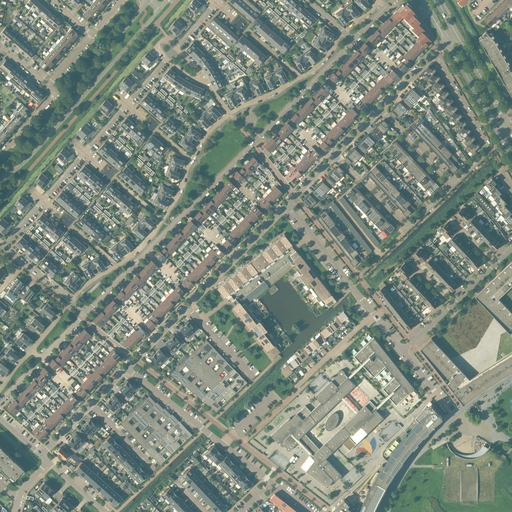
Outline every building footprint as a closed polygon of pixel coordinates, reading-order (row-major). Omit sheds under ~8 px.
[(31,7),(35,10),(41,4),(36,0),(31,6),(31,7)] [(102,8),(104,5),(98,0),(95,0),(93,3),(102,10),(103,8),(102,8)] [(195,0),(193,0),(188,6),(192,9),(191,10),(196,14),(203,5),(200,2),(200,3),(195,0)] [(239,10),(240,12),(249,1),(247,0),(243,0),(237,7),(239,9),(239,10)] [(285,4),(283,5),(287,9),(295,0),(294,0),(287,0),(288,0),(285,4)] [(287,9),(291,13),(298,4),(297,3),(297,2),(295,0),(287,9)] [(368,5),(364,1),(365,0),(355,0),(355,1),(364,9),(368,5)] [(253,5),(249,1),(240,12),(242,13),(243,12),(245,14),(253,5)] [(503,1),(499,4),(506,11),(508,14),(509,14),(510,7),(503,1)] [(93,3),(90,7),(97,13),(99,11),(100,12),(102,10),(93,3)] [(344,9),(348,14),(350,12),(353,17),(358,13),(351,3),(344,9)] [(398,21),(403,16),(404,18),(404,19),(411,26),(409,28),(417,37),(416,38),(418,41),(424,47),(430,40),(422,33),(425,31),(417,23),(419,21),(411,13),(413,11),(405,3),(403,5),(402,4),(392,15),(398,21)] [(37,16),(39,14),(45,7),(41,4),(35,10),(33,12),(37,16)] [(298,4),(291,13),(295,16),(303,7),(300,5),(300,6),(298,4)] [(499,4),(495,8),(503,15),(506,11),(499,4)] [(246,17),(248,18),(257,8),(253,5),(245,14),(247,16),(246,17)] [(39,14),(43,17),(49,11),(45,7),(39,14)] [(90,7),(86,11),(95,18),(96,17),(95,16),(97,13),(90,7)] [(300,20),(301,18),(307,11),(305,10),(305,9),(303,7),(295,16),(300,20)] [(257,8),(248,18),(250,20),(250,19),(253,21),(261,12),(257,8)] [(499,18),(503,15),(495,8),(491,12),(499,18)] [(345,16),(348,14),(344,9),(336,14),(343,24),(348,20),(345,16)] [(41,20),(45,23),(53,14),(49,11),(43,17),(41,20)] [(93,20),(95,18),(86,11),(83,15),(90,22),(92,19),(93,20)] [(301,18),(305,21),(305,22),(311,15),(308,12),(308,13),(307,11),(301,18)] [(495,22),(499,18),(491,12),(490,13),(487,15),(495,22)] [(45,23),(49,27),(57,18),(53,14),(45,23)] [(313,17),(311,15),(305,22),(305,21),(303,23),(308,27),(309,25),(310,26),(313,23),(312,22),(315,19),(313,17)] [(392,15),(388,19),(394,25),(398,21),(392,15)] [(491,26),(495,22),(487,15),(486,17),(484,19),(491,26)] [(211,30),(219,20),(218,18),(217,19),(215,17),(207,27),(211,30)] [(57,18),(49,27),(53,30),(61,22),(57,18)] [(255,29),(262,22),(258,18),(251,25),(255,29)] [(388,19),(384,23),(390,29),(394,25),(388,19)] [(179,24),(175,20),(169,27),(175,32),(174,33),(177,35),(184,27),(180,23),(179,24)] [(211,30),(214,33),(223,24),(220,22),(221,21),(219,20),(211,30)] [(255,29),(259,32),(265,25),(262,22),(255,29)] [(384,23),(380,27),(387,33),(390,29),(384,23)] [(214,33),(218,37),(227,27),(225,25),(225,26),(223,24),(214,33)] [(259,32),(263,36),(269,29),(265,25),(259,32)] [(0,33),(0,34),(4,38),(9,32),(10,31),(6,27),(0,33)] [(218,37),(222,40),(230,31),(228,29),(229,28),(227,27),(218,37)] [(380,27),(376,31),(383,37),(387,33),(380,27)] [(68,32),(76,40),(77,38),(77,37),(79,35),(71,28),(68,32)] [(11,29),(10,31),(9,32),(4,38),(8,41),(13,35),(15,33),(11,29)] [(263,36),(267,39),(273,32),(269,29),(263,36)] [(318,37),(324,41),(326,38),(330,40),(333,35),(323,29),(318,37)] [(222,40),(226,43),(235,33),(233,32),(232,33),(230,31),(222,40)] [(376,31),(373,34),(379,41),(381,43),(385,39),(383,37),(376,31)] [(483,38),(479,40),(511,95),(511,70),(511,71),(509,67),(510,66),(495,40),(486,31),(482,36),(483,38)] [(68,32),(64,36),(72,43),(74,40),(74,41),(76,40),(68,32)] [(267,39),(271,42),(277,35),(273,32),(267,39)] [(235,33),(226,43),(230,47),(238,38),(236,36),(236,35),(235,33)] [(373,34),(367,41),(372,46),(374,43),(375,45),(379,41),(373,34)] [(8,41),(12,45),(17,39),(13,35),(8,41)] [(271,42),(275,46),(281,39),(277,35),(271,42)] [(12,45),(16,49),(21,42),(23,40),(19,36),(17,39),(12,45)] [(64,36),(60,40),(69,48),(70,46),(69,45),(72,43),(64,36)] [(240,46),(246,39),(242,36),(236,43),(240,46)] [(323,43),(324,41),(318,37),(314,45),(324,51),(327,46),(323,43)] [(240,46),(244,50),(250,43),(246,39),(240,46)] [(275,46),(278,49),(285,42),(281,39),(275,46)] [(60,40),(57,44),(64,51),(66,49),(67,49),(69,48),(60,40)] [(285,42),(278,49),(282,53),(286,48),(287,50),(291,45),(286,40),(285,42)] [(367,41),(360,47),(367,53),(371,49),(370,48),(372,46),(367,41)] [(418,41),(414,45),(420,51),(424,47),(418,41)] [(25,46),(21,42),(16,49),(20,52),(25,46)] [(20,52),(24,56),(31,47),(27,43),(25,46),(20,52)] [(192,43),(186,50),(187,51),(190,53),(196,47),(194,46),(192,43)] [(244,50),(248,53),(254,46),(250,43),(244,50)] [(57,44),(53,48),(62,56),(63,54),(62,53),(64,51),(57,44)] [(414,45),(410,48),(417,55),(420,51),(414,45)] [(248,53),(252,57),(258,49),(254,46),(248,53)] [(31,47),(24,56),(28,59),(36,51),(31,47)] [(192,56),(193,57),(199,51),(197,48),(196,47),(190,53),(192,56)] [(360,47),(357,51),(364,58),(365,58),(363,57),(367,53),(360,47)] [(53,48),(50,53),(57,59),(59,57),(60,58),(62,56),(53,48)] [(410,48),(407,52),(413,58),(417,55),(410,48)] [(262,53),(258,49),(252,57),(255,60),(254,61),(262,53)] [(310,50),(302,55),(306,61),(309,59),(312,63),(317,60),(310,50)] [(194,58),(197,60),(203,55),(201,52),(199,51),(193,57),(194,58)] [(357,51),(353,55),(361,62),(364,58),(357,51)] [(148,52),(141,59),(145,62),(144,63),(149,67),(157,58),(154,56),(153,57),(148,52)] [(409,62),(413,58),(407,52),(403,56),(401,55),(409,62)] [(50,53),(46,57),(55,64),(56,62),(55,61),(57,59),(50,53)] [(262,53),(254,61),(259,66),(263,62),(262,60),(266,56),(262,53)] [(199,63),(200,64),(206,59),(204,56),(203,55),(197,60),(199,63)] [(306,61),(302,55),(294,61),(302,71),(307,67),(304,63),(306,61)] [(353,55),(349,59),(355,65),(359,61),(360,62),(361,62),(353,55)] [(397,59),(407,68),(407,67),(405,66),(409,62),(401,55),(397,59)] [(46,57),(43,61),(50,67),(52,65),(53,66),(55,64),(46,57)] [(201,65),(203,68),(210,63),(207,60),(206,59),(200,64),(201,65)] [(349,59),(345,62),(351,69),(355,65),(349,59)] [(407,68),(397,59),(393,63),(403,72),(407,68)] [(0,69),(3,72),(10,64),(8,62),(7,63),(5,61),(3,63),(0,60),(0,69)] [(48,70),(50,67),(43,61),(39,65),(47,72),(49,70),(48,70)] [(345,62),(341,66),(348,73),(351,69),(345,62)] [(204,69),(205,72),(213,67),(212,66),(210,63),(203,68),(204,69)] [(3,72),(6,75),(13,68),(11,66),(12,65),(10,64),(3,72)] [(215,66),(205,72),(208,76),(218,70),(215,66)] [(341,66),(338,70),(344,76),(348,73),(341,66)] [(433,74),(436,70),(432,66),(431,68),(429,66),(422,73),(422,74),(423,74),(425,77),(426,75),(429,78),(433,74)] [(393,79),(394,80),(398,76),(389,67),(385,71),(393,79)] [(6,75),(10,78),(17,70),(15,68),(14,69),(13,68),(6,75)] [(169,69),(163,76),(166,78),(168,79),(173,72),(172,71),(169,69)] [(281,69),(273,73),(276,79),(279,78),(281,82),(287,80),(285,76),(290,73),(287,70),(283,72),(281,69)] [(20,72),(17,70),(10,78),(9,80),(13,84),(20,75),(19,73),(20,72)] [(218,70),(208,76),(210,81),(218,77),(221,75),(218,70)] [(344,76),(338,70),(334,74),(333,72),(328,77),(338,86),(342,81),(340,80),(344,76)] [(383,76),(389,83),(393,79),(385,71),(381,75),(383,76)] [(170,81),(172,82),(177,75),(174,73),(173,72),(168,79),(170,81)] [(273,81),(276,79),(273,73),(264,78),(270,88),(275,85),(273,81)] [(435,76),(433,74),(429,78),(426,81),(427,82),(430,84),(431,83),(433,85),(437,81),(441,78),(437,74),(435,76)] [(22,76),(20,75),(13,84),(16,87),(25,77),(23,75),(22,76)] [(173,83),(176,85),(181,78),(180,77),(177,75),(172,82),(173,83)] [(383,76),(379,80),(385,86),(389,83),(383,76)] [(22,88),(28,81),(26,80),(27,79),(25,77),(16,87),(20,90),(22,88)] [(129,80),(126,77),(119,84),(125,89),(124,90),(127,92),(135,83),(130,79),(129,80)] [(211,82),(213,85),(220,81),(220,80),(218,77),(210,81),(211,82)] [(175,87),(179,90),(181,88),(185,81),(183,80),(181,78),(176,85),(175,87)] [(258,80),(250,84),(252,90),(256,89),(258,94),(263,91),(258,80)] [(379,80),(375,84),(382,90),(385,86),(379,80)] [(22,88),(26,92),(33,84),(31,82),(30,83),(28,81),(22,88)] [(188,82),(185,81),(181,88),(179,90),(184,93),(185,91),(189,83),(188,82)] [(213,87),(215,90),(223,86),(222,85),(220,81),(213,85),(213,87)] [(329,95),(329,94),(333,90),(324,81),(320,85),(321,87),(318,90),(326,98),(329,95)] [(438,93),(439,92),(438,92),(442,89),(445,86),(441,82),(439,83),(437,81),(433,85),(430,88),(432,90),(434,92),(435,91),(438,93)] [(194,85),(189,83),(185,91),(184,93),(188,95),(190,93),(194,85)] [(26,92),(29,95),(36,88),(34,86),(35,86),(33,84),(26,92)] [(371,88),(378,94),(382,90),(375,84),(371,88)] [(194,95),(195,95),(198,88),(197,87),(194,85),(190,93),(188,95),(193,97),(194,95)] [(408,92),(416,100),(420,96),(421,97),(424,94),(415,86),(416,87),(414,89),(413,88),(411,90),(410,90),(408,92)] [(234,91),(237,98),(240,96),(242,100),(248,98),(242,87),(234,91)] [(29,95),(33,99),(40,90),(38,89),(37,89),(36,88),(29,95)] [(200,97),(203,89),(200,88),(198,88),(195,95),(197,96),(200,97)] [(371,88),(368,92),(374,98),(378,94),(371,88)] [(438,97),(442,100),(442,101),(446,96),(446,97),(449,93),(445,89),(444,91),(442,89),(438,92),(439,92),(440,94),(438,97)] [(40,90),(33,99),(37,102),(36,103),(39,105),(44,99),(42,97),(44,95),(42,93),(43,92),(40,90)] [(318,90),(314,94),(320,100),(322,102),(326,98),(318,90)] [(234,99),(237,98),(234,91),(225,96),(231,106),(236,104),(234,99)] [(364,96),(370,102),(374,98),(368,92),(364,96)] [(405,98),(403,100),(411,108),(413,105),(412,104),(416,100),(408,92),(406,94),(406,95),(404,97),(405,98)] [(141,104),(144,106),(150,99),(151,99),(152,98),(147,94),(140,102),(142,104),(141,104)] [(314,94),(310,98),(317,104),(320,100),(314,94)] [(364,96),(360,100),(366,106),(370,102),(364,96)] [(444,106),(446,108),(450,104),(454,101),(450,97),(448,98),(446,97),(446,96),(442,101),(442,100),(439,103),(440,105),(443,107),(444,106)] [(310,98),(306,102),(313,108),(317,104),(310,98)] [(146,108),(148,110),(154,103),(154,102),(151,99),(150,99),(144,106),(144,107),(144,106),(146,107),(146,108)] [(105,100),(99,107),(103,110),(102,111),(107,115),(114,106),(111,104),(111,105),(105,100)] [(360,112),(366,106),(360,100),(356,104),(357,105),(355,107),(360,112)] [(397,103),(395,105),(403,113),(407,109),(408,110),(411,108),(403,100),(401,102),(400,101),(398,104),(397,103)] [(150,111),(152,114),(158,107),(160,105),(155,101),(154,102),(154,103),(148,110),(150,111)] [(306,102),(303,106),(309,112),(313,108),(306,102)] [(18,111),(17,111),(25,117),(28,113),(26,111),(28,109),(21,103),(16,109),(18,111)] [(355,107),(351,104),(349,106),(353,109),(352,108),(348,112),(354,118),(360,112),(355,107)] [(448,113),(450,116),(451,116),(455,111),(455,112),(458,108),(454,104),(452,106),(450,104),(446,108),(443,111),(445,112),(447,114),(448,113)] [(398,119),(403,113),(395,105),(390,110),(391,111),(391,110),(392,111),(390,114),(394,118),(396,116),(398,119)] [(205,112),(210,117),(212,115),(216,119),(220,115),(212,106),(205,112)] [(303,106),(295,114),(301,120),(309,112),(303,106)] [(162,110),(158,107),(152,114),(153,113),(154,115),(156,117),(162,110)] [(167,115),(162,110),(156,117),(157,117),(161,120),(164,117),(165,118),(167,115)] [(17,111),(14,115),(21,121),(25,117),(17,111)] [(455,123),(456,123),(456,122),(459,119),(462,116),(458,112),(457,113),(455,112),(455,111),(451,116),(450,116),(448,118),(449,120),(451,122),(452,121),(455,123)] [(207,119),(210,117),(205,112),(198,119),(206,127),(211,123),(207,119)] [(348,112),(342,118),(348,125),(354,118),(348,112)] [(295,114),(289,120),(294,125),(296,123),(297,124),(301,120),(295,114)] [(14,115),(11,119),(18,125),(21,121),(14,115)] [(166,130),(174,121),(169,117),(164,123),(163,122),(161,125),(166,130)] [(120,125),(124,128),(125,128),(131,121),(128,119),(128,120),(126,118),(120,125)] [(342,118),(338,123),(344,129),(348,125),(342,118)] [(415,130),(423,122),(419,118),(411,126),(415,130)] [(11,119),(7,122),(15,129),(18,125),(11,119)] [(458,124),(455,127),(459,131),(463,127),(464,127),(467,123),(463,119),(461,121),(459,119),(456,122),(456,123),(458,124)] [(289,120),(283,126),(289,132),(293,128),(292,127),(294,125),(289,120)] [(376,125),(384,133),(389,128),(387,126),(389,124),(384,120),(381,122),(381,121),(380,120),(376,125)] [(123,130),(127,134),(135,125),(132,123),(130,122),(131,122),(131,121),(125,128),(124,128),(123,130)] [(174,121),(166,130),(168,133),(169,132),(171,134),(174,130),(175,131),(178,127),(177,127),(178,125),(174,121)] [(7,122),(4,126),(11,133),(15,129),(7,122)] [(415,130),(419,134),(426,126),(423,122),(415,130)] [(338,123),(334,127),(340,133),(344,129),(338,123)] [(83,125),(77,132),(82,137),(82,138),(85,140),(92,131),(88,128),(87,129),(83,125)] [(133,135),(133,136),(139,129),(136,127),(135,126),(135,125),(127,134),(131,137),(133,135)] [(373,131),(371,133),(379,141),(381,138),(380,137),(384,133),(376,125),(374,127),(374,128),(372,130),(373,131)] [(4,126),(1,130),(8,136),(11,133),(4,126)] [(283,126),(275,134),(281,140),(289,132),(283,126)] [(419,134),(422,138),(430,130),(426,126),(419,134)] [(334,127),(329,131),(336,137),(340,133),(334,127)] [(459,131),(458,132),(460,134),(464,138),(465,138),(464,138),(466,136),(468,134),(471,131),(467,127),(465,129),(464,127),(463,127),(459,131)] [(185,135),(191,139),(193,137),(197,139),(200,135),(190,128),(185,135)] [(133,136),(137,139),(143,132),(140,130),(140,131),(139,129),(133,136)] [(422,138),(426,141),(434,134),(430,130),(422,138)] [(329,131),(325,136),(331,142),(336,137),(329,131)] [(143,132),(137,139),(142,144),(145,141),(144,140),(147,136),(143,133),(143,132)] [(365,136),(363,138),(371,146),(375,142),(376,143),(379,141),(371,133),(368,135),(367,134),(365,136)] [(275,134),(271,138),(278,144),(279,145),(283,142),(281,140),(275,134)] [(426,141),(430,145),(437,138),(434,134),(426,141)] [(464,142),(468,146),(472,142),(476,139),(471,135),(470,136),(468,134),(466,136),(464,138),(465,138),(466,139),(464,142)] [(189,142),(191,139),(185,135),(180,143),(190,150),(193,145),(189,142)] [(149,149),(157,140),(152,136),(149,138),(150,139),(145,145),(149,149)] [(321,139),(327,146),(328,145),(331,142),(325,136),(321,139)] [(278,144),(271,138),(264,146),(265,148),(263,150),(268,157),(276,149),(274,148),(278,144)] [(327,146),(320,138),(316,142),(325,151),(329,147),(328,145),(327,146)] [(360,144),(358,146),(366,154),(368,152),(367,151),(371,146),(363,138),(360,140),(361,141),(359,143),(360,144)] [(430,145),(433,149),(441,142),(437,138),(430,145)] [(149,149),(153,153),(162,144),(161,144),(159,143),(160,142),(157,140),(149,149)] [(387,148),(391,152),(399,145),(395,141),(387,148)] [(433,149),(437,153),(445,146),(441,142),(433,149)] [(468,146),(465,149),(466,150),(469,152),(470,151),(472,154),(480,146),(476,142),(474,144),(472,142),(468,146)] [(102,155),(108,148),(103,144),(98,150),(100,152),(99,152),(102,155)] [(162,144),(153,153),(158,157),(159,155),(160,156),(164,152),(163,151),(166,148),(164,146),(162,144)] [(391,152),(395,155),(402,148),(399,145),(391,152)] [(315,158),(316,160),(321,155),(311,146),(307,151),(315,158)] [(352,149),(350,151),(358,160),(362,155),(363,156),(366,154),(358,146),(355,148),(354,148),(352,150),(352,149)] [(437,153),(441,157),(448,150),(445,146),(437,153)] [(63,148),(57,155),(61,159),(60,160),(64,163),(72,154),(69,152),(68,153),(63,148)] [(103,156),(106,158),(112,151),(108,148),(102,155),(102,154),(104,156),(103,156)] [(395,155),(398,159),(406,152),(402,148),(395,155)] [(441,157),(445,161),(452,154),(448,150),(441,157)] [(107,160),(110,162),(116,155),(112,151),(106,158),(108,159),(107,160)] [(307,151),(304,154),(311,162),(315,158),(307,151)] [(353,165),(358,160),(350,151),(345,156),(346,157),(346,156),(347,157),(345,160),(349,164),(351,163),(353,165)] [(398,159),(402,163),(409,156),(406,152),(398,159)] [(111,163),(114,165),(120,158),(122,157),(117,153),(116,155),(110,162),(110,161),(112,163),(111,163)] [(308,166),(311,162),(304,154),(303,155),(305,156),(301,160),(308,166)] [(450,167),(450,166),(457,160),(452,154),(445,161),(450,167)] [(169,166),(176,168),(177,165),(182,167),(184,161),(170,156),(168,162),(170,163),(169,166)] [(249,161),(255,167),(261,161),(262,162),(263,162),(257,156),(255,158),(253,157),(249,161)] [(402,163),(405,167),(413,159),(409,156),(402,163)] [(125,163),(120,158),(114,165),(118,168),(121,165),(122,166),(125,163)] [(405,167),(409,170),(416,163),(413,159),(405,167)] [(301,160),(297,164),(304,170),(308,166),(301,160)] [(462,166),(457,160),(450,166),(451,167),(449,168),(453,173),(456,170),(457,171),(462,166)] [(249,161),(245,164),(252,171),(255,167),(249,161)] [(409,170),(412,174),(420,167),(416,163),(409,170)] [(245,164),(241,168),(249,176),(248,174),(252,171),(245,164)] [(300,174),(304,170),(297,164),(294,167),(292,166),(300,174)] [(78,173),(82,176),(82,177),(88,170),(86,167),(86,168),(84,166),(78,173)] [(175,172),(176,168),(169,166),(166,175),(177,179),(179,173),(175,172)] [(292,166),(288,170),(296,177),(300,174),(292,166)] [(331,171),(339,179),(344,174),(342,172),(343,170),(339,166),(336,168),(335,167),(336,167),(335,166),(331,171)] [(368,173),(372,177),(379,170),(376,166),(368,173)] [(123,178),(123,179),(130,171),(125,167),(122,171),(121,171),(118,173),(124,178),(123,178)] [(412,174),(415,178),(423,171),(420,167),(412,174)] [(249,176),(241,168),(238,172),(236,171),(232,175),(241,184),(249,176)] [(85,182),(87,180),(86,180),(92,173),(90,171),(88,170),(89,170),(88,170),(82,177),(82,176),(81,178),(85,182)] [(296,177),(288,170),(290,171),(284,177),(283,176),(288,182),(290,180),(292,181),(296,177)] [(372,177),(375,181),(383,174),(379,170),(372,177)] [(127,182),(128,182),(134,175),(130,171),(123,179),(126,181),(126,180),(128,182),(127,182)] [(328,177),(325,179),(333,187),(336,184),(335,183),(339,179),(331,171),(328,173),(329,174),(327,176),(328,177)] [(415,178),(419,181),(427,174),(423,171),(415,178)] [(41,173),(35,180),(40,185),(39,186),(42,188),(50,180),(46,176),(45,177),(41,173)] [(86,180),(87,180),(90,184),(91,184),(97,177),(94,175),(92,174),(93,173),(92,173),(86,180)] [(375,181),(379,184),(386,177),(383,174),(375,181)] [(419,181),(422,185),(430,178),(427,174),(419,181)] [(132,186),(138,179),(138,178),(134,175),(128,182),(130,185),(131,184),(132,186)] [(89,185),(93,189),(101,180),(98,178),(98,179),(96,177),(97,177),(91,184),(90,184),(89,185)] [(136,190),(144,181),(140,177),(138,178),(138,179),(132,186),(134,188),(135,188),(136,189),(136,190)] [(379,184),(382,188),(390,181),(386,177),(379,184)] [(434,182),(430,178),(422,185),(426,189),(427,189),(426,188),(433,182),(434,182)] [(492,178),(485,185),(489,189),(496,183),(492,178)] [(225,185),(233,192),(237,188),(228,179),(224,184),(225,185)] [(320,182),(317,184),(326,192),(330,188),(331,189),(333,187),(325,179),(323,181),(322,180),(320,183),(320,182)] [(101,180),(93,189),(97,193),(99,191),(100,192),(102,189),(101,188),(104,184),(100,181),(101,180)] [(144,181),(136,190),(139,192),(141,193),(144,189),(145,190),(148,187),(147,186),(149,184),(144,181)] [(270,189),(278,196),(282,192),(280,190),(283,188),(277,181),(270,189)] [(382,188),(386,192),(393,185),(390,181),(382,188)] [(434,183),(433,182),(426,188),(427,189),(432,194),(437,189),(436,188),(439,186),(435,181),(434,183)] [(496,183),(489,189),(493,193),(497,189),(498,189),(500,187),(496,183)] [(103,193),(107,197),(115,188),(114,188),(109,184),(107,187),(108,188),(103,193)] [(315,190),(312,192),(320,200),(322,202),(326,198),(323,195),(326,192),(317,184),(315,187),(316,187),(314,189),(315,190)] [(225,185),(222,189),(228,195),(231,191),(233,193),(233,192),(225,185)] [(386,192),(389,196),(397,188),(393,185),(386,192)] [(158,194),(164,197),(165,194),(170,196),(173,191),(162,186),(158,194)] [(350,197),(358,190),(354,186),(347,193),(350,197)] [(107,197),(111,200),(119,191),(118,192),(117,190),(115,188),(107,197)] [(389,196),(393,199),(400,192),(397,188),(389,196)] [(222,189),(218,193),(224,199),(228,195),(222,189)] [(268,194),(274,200),(278,196),(270,189),(271,190),(268,194)] [(493,193),(490,195),(495,199),(501,193),(498,189),(497,189),(493,193)] [(350,197),(354,201),(361,194),(358,190),(350,197)] [(115,204),(117,202),(123,195),(122,195),(121,194),(119,191),(111,200),(115,204)] [(57,201),(59,203),(65,196),(61,192),(56,199),(57,200),(57,201)] [(320,200),(312,192),(310,195),(309,194),(307,196),(307,195),(303,199),(305,201),(303,202),(307,207),(310,204),(312,207),(317,202),(318,203),(320,200)] [(393,199),(396,203),(404,196),(400,192),(393,199)] [(220,203),(224,199),(218,193),(214,196),(220,203)] [(501,193),(495,199),(498,203),(503,199),(505,197),(501,193)] [(67,194),(65,196),(59,203),(60,203),(60,202),(61,204),(63,206),(71,198),(67,194)] [(162,200),(164,197),(158,194),(153,202),(164,208),(167,202),(162,200)] [(274,200),(268,194),(264,198),(270,204),(274,200)] [(354,201),(357,205),(365,197),(361,194),(354,201)] [(117,202),(121,205),(127,199),(127,198),(126,199),(125,198),(125,197),(123,195),(117,202)] [(21,196),(15,203),(19,207),(18,208),(22,212),(27,206),(29,208),(31,206),(29,204),(30,203),(27,200),(26,201),(21,196)] [(214,196),(210,200),(216,206),(220,203),(214,196)] [(396,203),(400,207),(407,200),(404,196),(396,203)] [(357,205),(361,208),(368,201),(365,197),(357,205)] [(75,201),(71,198),(63,206),(64,206),(65,207),(65,208),(67,210),(75,201)] [(264,210),(270,204),(264,198),(260,202),(261,203),(259,205),(264,210)] [(119,207),(123,211),(131,202),(130,202),(129,201),(127,199),(121,205),(119,207)] [(498,203),(496,205),(500,209),(507,203),(503,199),(498,203)] [(210,200),(206,204),(213,210),(216,206),(210,200)] [(403,211),(404,210),(410,204),(411,203),(407,200),(400,207),(403,211)] [(79,205),(75,201),(67,210),(68,210),(69,211),(72,213),(79,205)] [(361,208),(364,212),(372,205),(368,201),(361,208)] [(133,204),(131,202),(123,211),(128,215),(129,213),(130,214),(133,211),(132,210),(135,206),(133,205),(133,204)] [(507,203),(500,209),(503,213),(508,208),(508,209),(510,207),(511,207),(507,203)] [(206,204),(203,208),(209,214),(210,216),(211,215),(214,212),(213,210),(206,204)] [(416,209),(410,204),(404,210),(404,211),(403,212),(407,216),(410,214),(416,209)] [(83,208),(79,205),(72,213),(72,214),(72,213),(76,217),(79,213),(80,214),(83,211),(82,210),(83,208)] [(258,217),(264,210),(259,205),(257,207),(256,206),(252,210),(258,217)] [(364,212),(368,216),(375,209),(372,205),(364,212)] [(455,215),(459,219),(460,218),(466,212),(464,210),(466,208),(464,205),(460,208),(461,209),(455,215)] [(203,208),(199,212),(205,218),(209,214),(203,208)] [(503,213),(501,215),(505,219),(511,213),(508,209),(508,208),(503,213)] [(368,216),(371,220),(379,212),(375,209),(368,216)] [(252,210),(248,214),(254,220),(258,217),(252,210)] [(320,221),(329,215),(325,210),(317,217),(320,221)] [(460,218),(464,222),(471,215),(467,211),(466,212),(460,218)] [(199,212),(193,218),(198,223),(200,221),(201,222),(205,218),(199,212)] [(371,220),(375,223),(382,216),(379,212),(371,220)] [(36,221),(40,225),(46,218),(44,216),(43,216),(42,214),(36,221)] [(248,214),(244,218),(250,224),(254,220),(248,214)] [(81,227),(88,219),(83,215),(80,219),(79,219),(76,221),(81,226),(81,227)] [(320,221),(324,225),(332,219),(329,215),(320,221)] [(144,216),(138,223),(144,227),(146,225),(150,228),(154,223),(144,216)] [(375,223),(378,227),(386,220),(382,216),(375,223)] [(474,217),(467,223),(471,227),(478,221),(474,217)] [(5,222),(2,218),(0,220),(0,229),(1,230),(0,230),(0,231),(3,234),(11,225),(6,221),(5,222)] [(40,225),(44,228),(50,221),(48,219),(47,220),(46,218),(40,225)] [(193,218),(186,224),(193,231),(197,227),(196,225),(198,223),(193,218)] [(244,218),(240,222),(246,228),(250,224),(244,218)] [(85,230),(92,223),(88,219),(81,227),(84,229),(84,228),(86,230),(85,230)] [(324,225),(327,230),(335,223),(332,219),(324,225)] [(382,231),(382,230),(389,224),(386,220),(378,227),(382,231)] [(50,221),(44,228),(43,230),(47,233),(54,225),(52,223),(51,223),(50,222),(50,221)] [(475,231),(482,225),(478,221),(471,227),(475,231)] [(240,222),(236,226),(243,232),(246,228),(240,222)] [(442,231),(444,233),(450,228),(451,228),(452,227),(447,222),(442,228),(441,227),(437,230),(440,233),(442,231)] [(90,234),(96,227),(92,223),(85,230),(88,233),(88,232),(90,233),(90,234)] [(144,227),(138,223),(132,230),(142,238),(146,233),(142,230),(144,227)] [(327,230),(330,234),(339,227),(335,223),(327,230)] [(389,225),(389,224),(382,230),(387,236),(393,231),(392,230),(395,227),(391,223),(389,225)] [(186,224),(183,228),(189,234),(193,231),(186,224)] [(52,235),(58,228),(56,226),(56,227),(54,225),(47,233),(51,237),(52,235)] [(479,235),(485,229),(482,225),(475,231),(479,235)] [(236,226),(232,230),(239,236),(243,232),(236,226)] [(94,238),(101,230),(100,230),(96,227),(90,234),(92,236),(93,236),(94,237),(94,238)] [(330,234),(334,238),(342,232),(339,227),(330,234)] [(59,229),(58,228),(52,235),(57,240),(60,237),(59,236),(62,233),(58,229),(59,229)] [(102,228),(100,230),(101,230),(94,238),(97,240),(99,241),(102,237),(103,238),(106,235),(105,234),(107,232),(102,228)] [(183,228),(179,232),(185,238),(189,234),(183,228)] [(444,233),(443,234),(447,239),(454,232),(451,228),(450,228),(444,233)] [(483,239),(489,233),(485,229),(479,235),(483,239)] [(232,230),(229,234),(235,240),(239,236),(232,230)] [(62,239),(66,243),(73,236),(72,236),(67,232),(64,235),(65,236),(62,239)] [(179,232),(175,236),(183,244),(181,242),(185,238),(179,232)] [(334,238),(337,242),(345,236),(342,232),(334,238)] [(286,250),(291,246),(292,247),(293,246),(292,246),(288,242),(289,241),(288,241),(287,240),(288,239),(284,234),(284,233),(283,234),(281,236),(280,236),(280,237),(276,239),(275,240),(276,240),(272,243),(271,243),(271,244),(267,247),(267,246),(267,247),(263,250),(262,250),(262,251),(258,254),(258,253),(258,254),(254,257),(253,257),(254,259),(252,261),(256,266),(257,266),(260,271),(286,250)] [(486,243),(493,237),(489,233),(483,239),(486,243)] [(223,236),(233,245),(232,243),(235,240),(229,234),(225,237),(224,236),(223,236)] [(455,235),(449,241),(453,245),(459,239),(455,235)] [(17,246),(20,248),(27,239),(23,236),(16,244),(18,246),(17,246)] [(65,245),(69,248),(77,240),(76,239),(76,240),(75,239),(75,238),(73,236),(66,243),(65,245)] [(175,236),(171,240),(179,248),(183,244),(175,236)] [(233,245),(223,236),(219,240),(229,249),(233,245)] [(337,242),(340,247),(349,240),(345,236),(337,242)] [(118,243),(122,249),(125,247),(128,251),(132,247),(125,237),(118,243)] [(497,241),(496,241),(493,237),(486,243),(490,247),(497,241)] [(21,250),(24,252),(31,243),(27,239),(20,248),(22,249),(21,250)] [(456,249),(463,243),(459,239),(453,245),(456,249)] [(69,248),(73,252),(81,243),(80,243),(79,242),(77,240),(69,248)] [(171,240),(167,244),(174,250),(177,246),(179,248),(171,240)] [(340,247),(344,251),(352,244),(349,240),(340,247)] [(501,244),(497,240),(496,241),(497,241),(490,247),(494,251),(501,244)] [(25,253),(28,255),(34,248),(35,247),(31,243),(24,252),(24,251),(26,253),(25,253)] [(83,245),(81,243),(73,252),(77,255),(79,254),(80,254),(82,252),(81,251),(84,247),(83,246),(83,245)] [(122,249),(118,243),(110,249),(118,259),(123,255),(119,251),(122,249)] [(460,253),(467,247),(463,243),(456,249),(460,253)] [(167,244),(164,248),(171,255),(172,255),(170,254),(174,250),(167,244)] [(344,251),(347,255),(355,249),(352,244),(344,251)] [(211,249),(220,258),(224,254),(215,245),(211,249)] [(417,249),(418,250),(412,255),(417,260),(418,259),(417,259),(424,253),(423,252),(422,251),(424,249),(421,246),(417,249)] [(470,251),(470,250),(467,247),(460,253),(464,257),(470,251)] [(29,257),(32,259),(38,252),(34,248),(28,255),(30,256),(29,257)] [(164,248),(160,251),(160,252),(168,259),(171,255),(164,248)] [(220,258),(211,249),(207,253),(215,260),(219,257),(220,258)] [(347,255),(351,259),(359,253),(355,249),(347,255)] [(160,252),(160,251),(159,250),(154,254),(164,263),(168,259),(160,252)] [(296,251),(296,250),(295,251),(290,255),(293,259),(290,261),(294,266),(303,259),(302,259),(299,255),(300,255),(299,254),(299,255),(296,251)] [(417,259),(418,259),(421,263),(429,256),(424,251),(423,252),(424,253),(417,259)] [(468,261),(474,255),(470,251),(464,257),(468,261)] [(38,252),(32,259),(32,258),(36,262),(39,259),(40,259),(43,256),(38,252)] [(211,264),(215,260),(207,253),(209,254),(205,258),(211,264)] [(359,253),(351,259),(351,260),(351,259),(352,260),(350,261),(354,266),(357,263),(358,264),(363,259),(358,254),(359,253)] [(471,265),(478,259),(474,255),(468,261),(471,265)] [(50,262),(51,260),(47,257),(45,258),(44,258),(42,261),(43,261),(40,265),(44,269),(43,269),(50,262)] [(90,262),(93,268),(96,266),(99,270),(104,267),(98,257),(90,262)] [(205,258),(201,262),(208,268),(211,264),(205,258)] [(431,258),(425,264),(428,268),(435,262),(431,258)] [(154,270),(153,271),(155,272),(159,268),(150,259),(146,263),(147,264),(148,264),(154,270)] [(302,259),(303,259),(294,266),(297,270),(306,263),(305,263),(302,259)] [(471,265),(470,265),(474,270),(482,263),(478,259),(471,265)] [(511,260),(420,348),(463,402),(469,397),(476,392),(482,387),(489,383),(496,378),(503,374),(510,370),(511,368),(511,260)] [(46,271),(48,272),(54,266),(53,266),(50,262),(43,269),(46,271)] [(91,269),(93,268),(90,262),(82,266),(88,277),(93,274),(91,269)] [(201,262),(197,266),(204,272),(208,268),(201,262)] [(432,272),(439,266),(435,262),(428,268),(432,272)] [(257,273),(254,268),(249,263),(247,264),(246,263),(246,264),(242,267),(241,266),(241,267),(237,270),(237,271),(233,274),(232,274),(229,277),(228,277),(228,278),(224,281),(223,281),(220,284),(219,284),(219,285),(216,287),(215,287),(216,288),(220,292),(221,292),(222,293),(222,294),(226,298),(225,298),(226,299),(227,298),(226,298),(257,273)] [(306,264),(306,263),(297,270),(300,275),(309,267),(306,264)] [(399,272),(401,274),(407,268),(408,268),(409,267),(405,263),(399,268),(398,267),(394,271),(397,274),(399,272)] [(55,264),(53,266),(54,266),(48,272),(52,276),(55,272),(56,273),(59,270),(58,269),(59,268),(55,264)] [(147,264),(144,268),(150,274),(153,271),(154,270),(148,264),(147,264)] [(197,266),(194,270),(200,276),(204,272),(197,266)] [(436,276),(443,270),(439,266),(432,272),(436,276)] [(309,268),(310,268),(309,267),(300,275),(298,276),(302,280),(313,272),(312,271),(312,272),(309,268)] [(144,268),(140,272),(146,278),(150,274),(144,268)] [(401,274),(400,275),(404,279),(411,272),(408,268),(407,268),(401,274)] [(194,270),(190,273),(196,280),(200,276),(194,270)] [(440,280),(446,274),(443,270),(436,276),(440,280)] [(73,272),(71,275),(65,282),(74,290),(78,286),(74,282),(79,277),(73,272)] [(140,272),(136,276),(142,282),(146,278),(140,272)] [(313,272),(302,280),(305,285),(316,276),(315,276),(313,272)] [(190,273),(186,277),(192,283),(196,280),(190,273)] [(443,284),(450,278),(446,274),(440,280),(443,284)] [(136,276),(132,280),(140,287),(144,284),(142,282),(136,276)] [(316,277),(316,276),(305,285),(309,289),(311,288),(310,287),(319,280),(316,277)] [(412,276),(406,282),(410,286),(416,280),(412,276)] [(186,290),(192,283),(186,277),(182,281),(183,282),(181,285),(186,290)] [(454,282),(453,281),(450,278),(443,284),(447,288),(454,282)] [(6,295),(14,301),(16,299),(21,293),(23,290),(21,288),(25,283),(22,281),(22,282),(18,279),(6,295)] [(132,280),(129,284),(135,290),(136,291),(140,287),(132,280)] [(319,281),(320,281),(319,280),(310,287),(311,288),(314,292),(323,284),(322,284),(319,281)] [(414,290),(420,284),(416,280),(410,286),(414,290)] [(458,285),(454,280),(453,281),(454,282),(447,288),(451,292),(458,285)] [(387,291),(388,291),(384,286),(385,285),(383,282),(378,286),(380,289),(377,292),(380,296),(387,291)] [(129,284),(125,287),(131,294),(135,290),(129,284)] [(323,285),(323,284),(314,292),(317,296),(326,289),(326,288),(326,289),(323,285)] [(417,294),(424,288),(420,284),(414,290),(417,294)] [(180,296),(186,290),(181,285),(179,287),(178,286),(174,290),(180,296)] [(125,287),(121,291),(127,297),(131,294),(125,287)] [(23,295),(21,293),(16,299),(18,301),(21,297),(27,302),(34,292),(29,288),(23,295)] [(421,298),(428,292),(424,288),(417,294),(421,298)] [(326,289),(317,296),(315,297),(319,302),(321,300),(320,300),(329,293),(326,289)] [(174,290),(166,298),(172,304),(180,296),(174,290)] [(121,291),(115,298),(120,303),(122,300),(123,301),(127,297),(121,291)] [(390,295),(388,291),(387,291),(380,296),(384,300),(390,295)] [(425,302),(431,296),(428,292),(421,298),(425,302)] [(329,294),(330,293),(329,293),(320,300),(321,300),(324,305),(326,303),(328,306),(335,300),(335,299),(334,300),(329,294)] [(387,305),(394,299),(390,295),(384,300),(387,305)] [(429,306),(435,300),(431,296),(425,302),(428,305),(429,306)] [(115,298),(109,304),(115,310),(119,306),(118,305),(120,303),(115,298)] [(166,298),(162,301),(169,308),(172,304),(166,298)] [(244,305),(240,300),(238,302),(235,298),(230,302),(229,303),(230,303),(233,307),(232,307),(233,308),(233,307),(236,311),(236,312),(244,305)] [(390,309),(397,304),(394,299),(387,305),(390,309)] [(429,306),(428,305),(427,306),(432,310),(439,304),(435,300),(429,306)] [(162,301),(159,305),(165,312),(169,308),(162,301)] [(53,307),(47,302),(45,305),(43,304),(40,307),(42,309),(40,312),(45,316),(47,314),(51,317),(55,312),(51,309),(53,307)] [(248,309),(249,309),(250,308),(247,303),(245,305),(244,305),(236,312),(239,315),(239,316),(248,309)] [(109,304),(105,308),(111,314),(115,310),(109,304)] [(394,313),(401,308),(397,304),(390,309),(394,313)] [(159,305),(155,309),(161,315),(165,312),(159,305)] [(105,308),(101,312),(109,319),(108,318),(111,314),(105,308)] [(397,318),(404,312),(401,308),(394,313),(397,318)] [(155,309),(151,313),(157,319),(161,315),(155,309)] [(248,309),(239,316),(240,316),(243,319),(242,320),(243,320),(252,313),(249,309),(248,309)] [(339,318),(346,326),(351,322),(344,312),(344,311),(337,317),(338,318),(339,318)] [(101,312),(97,315),(105,323),(109,319),(101,312)] [(146,316),(155,325),(155,324),(154,323),(157,319),(151,313),(150,312),(146,316)] [(400,322),(407,316),(404,312),(397,318),(400,322)] [(252,313),(243,320),(246,324),(255,317),(252,313)] [(105,323),(97,315),(93,319),(95,321),(94,323),(100,328),(105,323)] [(155,325),(146,316),(142,320),(151,329),(155,325)] [(411,321),(410,320),(407,316),(400,322),(404,326),(411,321)] [(255,317),(246,324),(246,325),(247,324),(249,328),(249,329),(258,321),(255,317)] [(27,327),(33,331),(36,327),(40,330),(43,326),(41,324),(42,323),(38,320),(37,321),(34,318),(34,319),(33,318),(30,321),(31,322),(27,327)] [(341,333),(347,328),(346,326),(339,318),(338,318),(333,323),(341,333)] [(411,321),(404,326),(407,331),(415,324),(411,319),(410,320),(411,321)] [(260,320),(258,321),(249,329),(250,329),(253,332),(252,333),(253,333),(262,326),(264,325),(260,320)] [(195,324),(193,326),(188,321),(188,322),(187,321),(184,323),(185,324),(184,325),(193,335),(200,329),(195,324)] [(341,333),(333,323),(327,327),(335,338),(341,333)] [(131,333),(137,340),(141,336),(142,337),(147,333),(137,324),(133,328),(135,330),(131,333)] [(193,335),(184,325),(182,327),(182,326),(179,328),(180,329),(184,334),(182,336),(187,341),(193,335)] [(262,326),(253,333),(256,336),(256,337),(265,330),(262,326)] [(327,327),(321,332),(322,334),(329,342),(335,338),(327,327)] [(86,331),(92,336),(95,333),(88,328),(86,331)] [(86,331),(84,329),(80,333),(87,339),(88,340),(92,336),(86,331)] [(265,330),(256,337),(257,337),(259,341),(268,334),(265,330)] [(15,342),(21,346),(24,342),(28,345),(32,340),(29,338),(30,337),(27,335),(26,336),(23,333),(22,333),(21,332),(18,336),(19,337),(15,342)] [(77,337),(83,343),(87,339),(80,333),(77,337)] [(126,336),(134,343),(137,340),(131,333),(128,337),(126,336)] [(268,334),(259,341),(260,342),(260,341),(263,345),(262,345),(263,346),(272,338),(268,334)] [(324,349),(330,344),(329,342),(322,334),(316,338),(324,349)] [(178,340),(174,335),(173,336),(172,335),(170,337),(171,338),(169,339),(179,349),(185,343),(181,338),(178,340)] [(134,343),(126,336),(119,343),(126,348),(128,346),(130,347),(134,343)] [(83,343),(77,337),(73,341),(76,344),(79,347),(80,348),(84,344),(83,343)] [(277,341),(274,337),(272,338),(263,346),(266,349),(266,350),(277,341)] [(390,396),(389,397),(396,405),(414,388),(374,337),(354,356),(374,377),(386,365),(395,377),(383,388),(390,396)] [(324,349),(316,338),(310,343),(318,353),(324,349)] [(179,349),(169,339),(165,343),(170,348),(168,350),(172,355),(179,349)] [(201,359),(197,354),(203,349),(207,353),(212,348),(213,347),(210,344),(209,345),(205,341),(206,340),(203,343),(202,344),(200,345),(189,356),(188,357),(195,364),(196,364),(201,359)] [(73,341),(69,344),(75,351),(79,347),(76,344),(73,341)] [(277,341),(266,350),(267,350),(272,356),(271,356),(272,357),(279,351),(277,349),(281,346),(277,341)] [(310,343),(304,348),(305,350),(306,349),(312,358),(318,353),(310,343)] [(69,344),(65,348),(71,354),(75,351),(69,344)] [(18,357),(14,354),(16,351),(11,347),(3,356),(9,361),(11,358),(14,361),(18,357)] [(65,348),(61,352),(68,358),(71,354),(65,348)] [(109,353),(117,361),(121,357),(119,355),(120,353),(114,348),(115,350),(114,351),(113,349),(109,353)] [(203,370),(208,365),(204,361),(210,356),(214,360),(219,355),(220,354),(217,351),(215,352),(212,348),(207,353),(201,359),(196,364),(202,371),(203,370)] [(164,354),(159,349),(155,353),(164,363),(171,357),(166,352),(164,354)] [(307,364),(314,360),(312,358),(306,349),(305,350),(299,354),(307,364)] [(61,352),(58,356),(65,364),(65,363),(64,362),(68,358),(61,352)] [(109,353),(105,357),(113,365),(117,361),(109,353)] [(164,363),(155,353),(153,354),(153,353),(150,356),(151,357),(154,360),(154,361),(153,361),(150,364),(157,369),(164,363)] [(307,364),(299,354),(293,359),(301,369),(307,364)] [(217,363),(221,367),(226,362),(227,361),(223,358),(222,359),(219,355),(214,360),(208,365),(203,370),(210,377),(216,372),(212,368),(217,363)] [(59,365),(61,367),(65,364),(58,356),(54,360),(53,358),(52,359),(59,365)] [(109,369),(113,365),(105,357),(106,359),(103,362),(109,369)] [(195,364),(188,357),(187,358),(186,359),(174,370),(173,372),(171,373),(170,374),(172,373),(175,377),(174,378),(177,381),(179,379),(183,376),(179,372),(185,366),(189,370),(195,364)] [(59,365),(52,359),(48,363),(57,372),(61,367),(59,365)] [(293,359),(287,364),(288,365),(289,365),(296,374),(301,369),(293,359)] [(0,371),(4,374),(8,369),(0,362),(0,371)] [(103,362),(99,366),(105,372),(109,369),(103,362)] [(224,370),(228,374),(232,370),(234,368),(230,365),(229,366),(226,362),(221,367),(216,372),(210,377),(217,384),(218,384),(223,378),(219,374),(224,370)] [(202,371),(196,364),(195,364),(189,370),(183,376),(179,379),(183,383),(182,384),(185,388),(187,385),(191,382),(187,378),(193,372),(196,376),(202,371)] [(291,380),(297,375),(296,374),(289,365),(288,365),(282,370),(283,371),(291,380)] [(99,366),(95,370),(101,376),(105,372),(99,366)] [(40,371),(49,380),(53,376),(44,367),(40,371)] [(95,370),(91,374),(98,380),(101,376),(95,370)] [(210,377),(203,370),(202,371),(196,376),(191,382),(187,385),(191,389),(189,390),(193,394),(195,392),(199,388),(195,384),(200,379),(204,383),(210,377)] [(231,377),(234,381),(239,377),(240,376),(237,372),(236,373),(232,370),(228,374),(223,378),(218,384),(224,391),(225,390),(230,385),(226,381),(231,377)] [(331,380),(332,381),(331,383),(330,382),(315,396),(321,402),(311,411),(305,405),(291,419),(290,417),(271,435),(279,443),(280,442),(281,443),(281,444),(281,445),(281,446),(282,446),(283,446),(284,446),(285,446),(286,447),(286,448),(287,448),(287,449),(287,450),(288,450),(289,450),(290,450),(291,450),(298,443),(310,455),(301,466),(328,487),(334,480),(335,481),(342,475),(326,458),(342,442),(350,450),(370,431),(384,417),(375,408),(376,407),(370,400),(319,448),(305,433),(355,385),(345,374),(345,373),(345,372),(345,371),(344,371),(344,370),(343,370),(342,370),(341,370),(340,370),(339,370),(339,371),(338,372),(338,373),(338,374),(337,374),(337,375),(336,375),(336,376),(335,376),(334,376),(333,376),(332,376),(332,377),(331,377),(331,378),(331,379),(331,380)] [(49,380),(40,371),(41,373),(38,376),(45,384),(49,380)] [(85,376),(87,378),(88,378),(94,384),(98,380),(91,374),(89,372),(85,376)] [(38,376),(34,380),(40,386),(44,383),(45,384),(38,376)] [(217,384),(210,377),(204,383),(199,388),(195,392),(198,395),(197,396),(201,400),(203,398),(206,394),(203,390),(207,386),(211,390),(217,384)] [(238,383),(241,387),(247,382),(244,379),(242,380),(239,377),(234,381),(230,385),(225,390),(231,397),(236,392),(232,388),(238,383)] [(87,378),(84,382),(90,388),(94,384),(88,378),(87,378)] [(34,380),(30,384),(36,390),(40,386),(34,380)] [(127,380),(127,381),(126,380),(124,382),(125,383),(123,385),(133,394),(139,388),(134,383),(132,385),(127,380)] [(84,382),(80,386),(86,392),(90,388),(84,382)] [(30,384),(26,388),(33,394),(36,390),(30,384)] [(215,392),(218,396),(224,391),(218,384),(217,384),(211,390),(206,394),(203,398),(206,401),(205,402),(208,406),(211,404),(214,400),(210,396),(215,392)] [(133,394),(123,385),(122,386),(121,385),(119,387),(120,388),(119,389),(124,394),(122,396),(127,400),(133,394)] [(80,398),(86,392),(80,386),(76,390),(77,391),(75,393),(80,398)] [(26,388),(22,392),(29,398),(31,400),(34,396),(33,394),(26,388)] [(231,397),(225,390),(224,391),(218,396),(214,400),(211,404),(214,407),(213,409),(216,412),(221,407),(217,403),(223,398),(226,402),(231,397)] [(22,392),(19,396),(25,402),(29,398),(22,392)] [(74,404),(80,398),(75,393),(73,395),(72,394),(68,398),(74,404)] [(114,395),(109,399),(119,408),(125,402),(121,397),(118,399),(114,395)] [(19,396),(15,400),(21,406),(25,402),(19,396)] [(146,412),(142,408),(147,404),(151,408),(155,403),(156,403),(153,400),(152,401),(148,397),(149,396),(135,409),(141,417),(142,416),(146,412)] [(68,398),(64,402),(70,408),(74,404),(68,398)] [(119,408),(109,399),(105,403),(110,408),(108,410),(113,415),(119,408)] [(15,400),(11,403),(19,411),(23,407),(21,406),(15,400)] [(344,498),(343,499),(342,500),(332,509),(333,509),(336,511),(374,511),(379,500),(393,475),(416,445),(443,418),(430,401),(419,414),(415,418),(415,419),(419,422),(408,433),(406,432),(401,438),(403,440),(384,464),(383,463),(380,464),(349,494),(344,498)] [(64,402),(60,406),(66,412),(70,408),(64,402)] [(19,411),(11,403),(7,408),(15,415),(19,411)] [(149,423),(153,418),(149,414),(154,410),(158,414),(163,409),(164,409),(160,406),(159,407),(155,403),(151,408),(146,412),(142,416),(148,423),(149,423)] [(60,406),(56,410),(63,416),(66,412),(60,406)] [(141,417),(135,409),(134,410),(132,411),(120,423),(120,424),(122,422),(125,426),(124,427),(127,430),(129,429),(132,425),(128,421),(133,417),(137,421),(141,417)] [(162,416),(166,420),(170,415),(171,415),(168,411),(166,413),(163,409),(158,414),(153,418),(149,423),(155,429),(156,429),(160,425),(156,421),(162,416)] [(56,410),(52,414),(59,420),(63,416),(56,410)] [(338,414),(337,412),(335,413),(332,414),(330,415),(329,417),(327,419),(326,421),(326,424),(326,426),(326,429),(328,429),(330,429),(332,428),(334,427),(336,426),(337,424),(338,422),(339,420),(339,418),(339,416),(338,414)] [(52,414),(49,418),(55,424),(59,420),(52,414)] [(169,422),(173,426),(177,422),(179,421),(176,417),(174,419),(170,415),(166,420),(160,425),(156,429),(163,436),(167,431),(163,427),(169,422)] [(148,423),(142,416),(141,417),(137,421),(132,425),(129,429),(132,433),(130,434),(134,437),(135,436),(139,432),(135,428),(140,423),(144,428),(148,423)] [(49,418),(45,421),(51,428),(55,424),(49,418)] [(90,419),(86,423),(95,432),(102,426),(97,421),(95,424),(90,419)] [(45,421),(41,425),(47,431),(51,428),(45,421)] [(181,426),(177,422),(173,426),(167,431),(163,436),(169,443),(174,438),(170,434),(176,428),(180,433),(184,429),(185,428),(182,424),(181,426)] [(89,439),(95,432),(86,423),(82,427),(86,432),(84,434),(89,439)] [(155,429),(149,423),(148,423),(144,428),(139,432),(135,436),(139,439),(137,441),(140,444),(142,443),(145,439),(141,435),(147,430),(151,434),(155,429)] [(41,425),(37,429),(44,435),(47,431),(41,425)] [(37,429),(36,428),(32,432),(40,439),(44,435),(37,429)] [(163,436),(156,429),(155,429),(151,434),(145,439),(142,443),(145,446),(144,448),(147,451),(148,450),(152,446),(148,442),(154,436),(158,440),(163,436)] [(186,440),(192,434),(189,431),(187,433),(184,429),(180,433),(174,438),(169,443),(176,450),(180,445),(176,441),(182,435),(186,440)] [(73,436),(72,437),(82,446),(88,440),(83,435),(81,438),(76,433),(75,433),(72,435),(73,436)] [(105,448),(114,439),(110,435),(101,444),(105,448)] [(160,443),(165,447),(169,443),(163,436),(158,440),(152,446),(148,450),(152,453),(150,455),(153,458),(155,456),(159,453),(155,449),(160,443)] [(75,453),(82,446),(72,437),(68,441),(73,446),(71,448),(75,453)] [(109,452),(117,443),(114,439),(105,448),(109,452)] [(112,456),(121,447),(117,443),(109,452),(112,456)] [(167,450),(171,454),(176,450),(169,443),(165,447),(159,453),(155,456),(158,460),(157,462),(160,465),(165,460),(166,459),(162,455),(167,450)] [(442,465),(441,465),(433,465),(433,468),(441,468),(442,468),(442,504),(496,504),(496,470),(496,468),(497,468),(502,462),(506,457),(503,455),(500,460),(499,460),(498,459),(487,450),(488,449),(489,447),(490,446),(489,446),(489,447),(488,448),(488,449),(483,446),(482,448),(481,449),(480,450),(479,452),(477,453),(476,454),(474,454),(472,455),(471,455),(469,456),(467,456),(465,456),(463,456),(462,455),(460,455),(458,454),(457,454),(455,453),(454,454),(454,453),(453,452),(452,451),(451,450),(451,449),(449,448),(449,446),(448,444),(447,443),(447,445),(448,446),(448,447),(449,448),(450,450),(452,452),(453,453),(454,454),(451,457),(442,457),(442,465)] [(24,469),(0,445),(0,464),(1,465),(0,466),(0,467),(9,476),(12,479),(14,478),(14,479),(24,469)] [(208,458),(217,450),(213,446),(211,448),(210,447),(207,449),(208,450),(204,454),(208,458)] [(66,461),(72,454),(68,450),(66,452),(60,447),(56,452),(58,454),(57,454),(60,457),(61,456),(66,461)] [(116,460),(125,451),(121,447),(112,456),(116,460)] [(212,462),(221,454),(217,450),(208,458),(209,458),(212,462)] [(120,464),(129,455),(125,451),(116,460),(120,464)] [(217,464),(226,456),(224,457),(221,454),(212,462),(213,462),(214,461),(217,464)] [(123,467),(132,459),(129,455),(120,464),(123,467)] [(221,468),(230,460),(226,456),(217,464),(217,465),(218,464),(221,468)] [(127,471),(136,463),(132,459),(123,467),(127,471)] [(225,472),(234,464),(230,460),(221,468),(225,472)] [(79,473),(86,465),(81,462),(75,469),(79,473)] [(131,475),(140,467),(136,463),(127,471),(131,475)] [(229,476),(237,468),(234,464),(225,472),(229,476)] [(83,476),(90,469),(86,465),(79,473),(83,476)] [(135,479),(144,471),(140,467),(131,475),(135,479)] [(186,480),(195,471),(191,467),(187,471),(186,470),(183,473),(184,473),(182,475),(186,480)] [(232,480),(241,471),(237,468),(229,476),(232,480)] [(87,480),(94,473),(90,469),(83,476),(87,480)] [(147,475),(144,471),(135,479),(139,483),(143,479),(143,480),(146,478),(145,477),(147,475)] [(189,483),(197,477),(193,473),(195,471),(186,480),(189,483)] [(236,484),(245,475),(241,471),(232,480),(236,484)] [(91,483),(98,476),(94,473),(87,480),(91,483)] [(240,487),(249,479),(245,475),(236,484),(237,483),(240,487)] [(95,487),(102,480),(98,476),(91,483),(95,487)] [(193,487),(200,481),(197,477),(189,483),(193,487)] [(250,485),(253,483),(249,479),(240,487),(244,491),(248,488),(249,489),(251,486),(250,485)] [(99,491),(106,483),(102,480),(95,487),(99,491)] [(197,491),(204,484),(200,481),(193,487),(197,491)] [(40,496),(49,486),(48,486),(48,485),(45,482),(45,483),(44,482),(35,492),(40,496)] [(103,494),(110,487),(106,483),(99,491),(103,494)] [(201,495),(208,488),(204,484),(197,491),(201,495)] [(53,491),(49,486),(40,496),(44,501),(53,491)] [(107,498),(114,491),(110,487),(103,494),(107,498)] [(164,500),(173,491),(169,487),(167,489),(166,488),(164,491),(165,492),(161,496),(164,500)] [(204,499),(211,492),(208,488),(201,495),(204,499)] [(111,501),(118,494),(114,491),(107,498),(111,501)] [(170,502),(177,495),(173,491),(164,500),(165,500),(166,498),(170,502)] [(208,503),(215,496),(211,492),(204,499),(208,503)] [(279,497),(274,493),(269,501),(273,504),(279,497)] [(122,498),(118,494),(111,501),(116,505),(122,498)] [(174,506),(181,499),(177,495),(170,502),(174,506)] [(212,507),(219,500),(215,496),(208,503),(212,507)] [(277,507),(283,500),(279,497),(273,504),(277,507)] [(57,511),(67,502),(66,502),(66,501),(63,498),(63,499),(62,498),(53,508),(57,511)] [(177,510),(184,503),(181,499),(174,506),(177,510)] [(216,511),(223,504),(219,500),(212,507),(216,511)] [(287,504),(283,500),(277,507),(282,511),(287,504)] [(67,503),(67,502),(57,511),(66,511),(71,506),(70,506),(71,505),(68,502),(67,503)] [(179,511),(182,511),(188,507),(184,503),(177,510),(179,511)]
